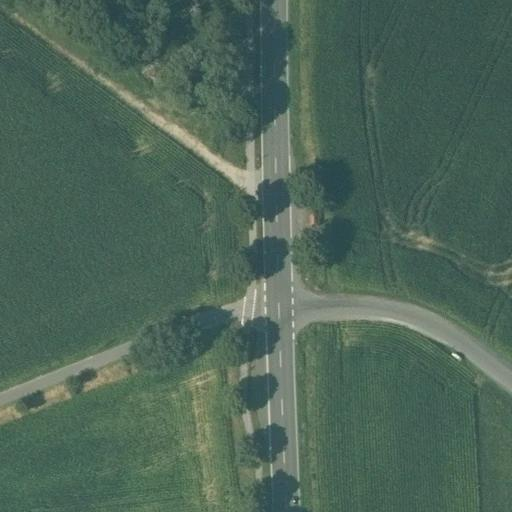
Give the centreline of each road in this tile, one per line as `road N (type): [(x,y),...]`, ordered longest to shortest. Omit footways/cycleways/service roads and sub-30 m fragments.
road 1 (track): [(274,189),(225,172),(0,2)]
road 2 (secondary): [(279,307),(273,0)]
road 3 (unclassified): [(0,399),(199,321),(279,307)]
road 4 (tertiary): [(279,307),(406,315),(511,382)]
road 5 (secondary): [(286,511),(279,307)]
